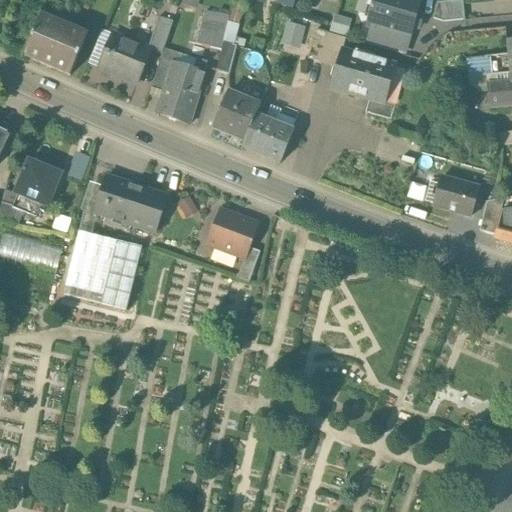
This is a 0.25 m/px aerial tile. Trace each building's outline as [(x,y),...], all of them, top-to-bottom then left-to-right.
[(55,0),(54,3),(86,16),(92,0),(55,0)] [(199,0),(182,0),(181,5),(198,8),(199,0)] [(419,0),(375,0),(368,26),(373,27),(408,37),(409,38),(412,26),(417,28),(418,27),(421,16),(421,15),(415,14),(419,0)] [(463,0),(438,3),(433,19),(444,22),(465,20),(463,0)] [(244,6),(234,3),(228,23),(238,26),(244,6)] [(202,22),(227,27),(229,17),(204,11),(202,22)] [(57,22),(43,16),(43,15),(41,14),(40,17),(25,55),(24,55),(23,57),(26,58),(42,65),(51,69),(52,69),(68,75),(67,76),(70,77),(71,74),(70,74),(86,36),(87,36),(87,34),(85,33),(85,34),(71,28),(73,23),(59,17),(57,22)] [(173,22),(158,18),(148,49),(151,50),(162,54),(173,22)] [(197,43),(221,49),(227,27),(202,22),(197,43)] [(305,28),(286,23),(281,44),(299,49),(305,28)] [(408,37),(373,27),(368,44),(403,54),(408,37)] [(329,34),(315,30),(307,59),(321,63),(329,34)] [(148,49),(113,34),(99,70),(136,85),(151,50),(148,49)] [(345,39),(329,34),(321,63),(336,67),(341,50),(342,51),(345,39)] [(511,39),(507,40),(508,54),(502,55),(503,65),(510,65),(510,73),(511,72),(511,39)] [(237,46),(223,42),(216,72),(229,75),(237,46)] [(342,51),(341,50),(336,67),(330,89),(369,100),(385,105),(385,104),(396,66),(342,51)] [(490,57),(466,60),(468,77),(483,76),(491,75),(490,57)] [(172,63),(161,59),(151,88),(163,92),(172,63)] [(193,70),(172,63),(163,92),(156,114),(189,126),(206,74),(204,73),(207,64),(196,60),(193,70)] [(511,72),(510,73),(511,82),(497,83),(488,84),(491,108),(511,105),(511,72)] [(491,75),(483,76),(483,84),(488,84),(497,83),(496,75),(491,75)] [(260,105),(228,92),(213,129),(244,142),(256,115),(260,105)] [(385,104),(385,105),(369,100),(366,113),(390,120),(394,106),(385,104)] [(281,110),(271,106),(266,119),(256,115),(244,142),(242,148),(280,163),(293,130),(291,130),(295,121),(279,114),(281,110)] [(464,120),(444,114),(437,146),(457,152),(464,120)] [(457,152),(488,160),(490,134),(491,127),(464,120),(457,152)] [(0,155),(8,137),(6,136),(8,133),(0,129),(0,155)] [(511,132),(501,133),(501,146),(511,145),(511,132)] [(490,134),(488,160),(500,161),(500,133),(490,134)] [(74,152),(68,174),(81,178),(87,156),(74,152)] [(60,175),(29,163),(16,194),(19,195),(14,206),(13,209),(14,209),(36,218),(39,211),(44,213),(47,206),(48,206),(60,175)] [(168,198),(106,177),(94,213),(156,234),(168,198)] [(478,191),(441,181),(441,180),(441,179),(433,206),(434,206),(434,205),(471,215),(471,216),(473,209),(479,211),(482,197),(477,196),(479,190),(478,190),(478,191)] [(190,198),(178,206),(186,220),(199,213),(190,198)] [(504,199),(487,202),(479,232),(495,236),(503,203),(504,199)] [(511,205),(503,203),(495,236),(511,240),(511,205)] [(14,206),(2,204),(0,212),(0,221),(8,224),(14,209),(13,209),(14,206)] [(257,226),(220,212),(208,245),(245,259),(249,248),(257,226)] [(69,220),(60,217),(55,230),(64,233),(69,220)] [(62,247),(5,231),(0,250),(0,258),(54,274),(62,247)] [(142,247),(79,232),(65,287),(102,296),(100,305),(126,311),(142,247)] [(260,253),(249,248),(245,259),(237,278),(249,283),(260,253)] [(16,302),(0,299),(0,311),(14,314),(16,302)]
